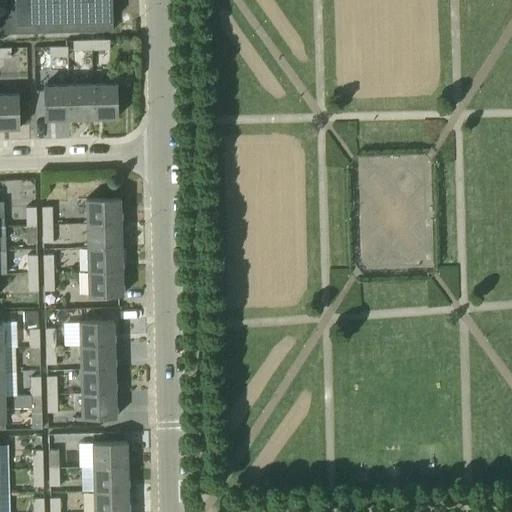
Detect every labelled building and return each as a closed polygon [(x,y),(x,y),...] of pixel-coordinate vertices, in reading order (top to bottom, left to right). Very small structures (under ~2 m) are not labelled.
[(5,0),(6,18),(0,18),(0,33),(113,30),(112,2),(117,2),(116,0),(5,0)] [(91,50),(109,50),(109,39),(91,40),(91,50)] [(91,50),(91,40),(73,40),(73,51),(91,50)] [(68,46),(49,47),(49,57),(68,56),(68,46)] [(0,58),(11,58),(11,48),(0,47),(0,58)] [(117,83),(93,84),(93,118),(118,117),(117,83)] [(69,119),(93,118),(93,84),(68,85),(69,119)] [(44,119),(69,119),(68,85),(43,85),(44,119)] [(19,94),(0,94),(0,128),(20,128),(19,94)] [(87,223),(121,222),(120,198),(86,199),(87,223)] [(42,225),(53,224),(52,206),(42,207),(42,225)] [(26,225),(36,225),(36,207),(26,207),(26,225)] [(87,247),(121,246),(121,222),(87,223),(87,247)] [(53,224),(42,225),(43,243),(53,242),(53,224)] [(36,225),(26,225),(27,243),(37,243),(36,225)] [(88,272),(122,271),(121,246),(87,247),(88,272)] [(27,273),(37,273),(37,254),(27,255),(27,273)] [(43,273),(54,272),(54,254),(43,254),(43,273)] [(123,295),(122,271),(88,272),(89,296),(123,295)] [(54,272),(43,273),(44,291),(55,290),(54,272)] [(37,273),(27,273),(28,291),(38,291),(37,273)] [(23,311),(24,321),(39,320),(38,310),(23,311)] [(80,345),(114,344),(113,319),(79,320),(80,345)] [(29,347),(40,346),(39,328),(29,329),(29,347)] [(46,346),(56,346),(55,328),(45,328),(46,346)] [(81,369),(115,368),(114,344),(80,345),(81,369)] [(40,346),(29,347),(30,365),(40,364),(40,346)] [(56,346),(46,346),(46,364),(56,364),(56,346)] [(81,394),(115,393),(115,368),(81,369),(81,394)] [(30,376),(30,395),(41,394),(40,376),(30,376)] [(47,394),(57,394),(56,376),(46,376),(47,394)] [(116,417),(115,393),(81,394),(82,418),(116,417)] [(30,395),(4,395),(0,395),(0,420),(5,420),(5,408),(31,407),(32,429),(42,429),(41,394),(30,395)] [(57,394),(47,394),(47,412),(57,412),(57,394)] [(127,466),(127,441),(92,442),(93,467),(127,466)] [(49,468),(59,467),(58,449),(48,449),(49,468)] [(32,468),(43,468),(42,450),(32,450),(32,468)] [(128,490),(127,466),(93,467),(94,491),(128,490)] [(59,467),(49,468),(49,486),(59,486),(59,467)] [(43,468),(32,468),(33,486),(43,486),(43,468)] [(128,511),(128,490),(94,491),(94,511),(128,511)] [(50,511),(60,511),(60,497),(50,498),(50,511)] [(33,511),(43,511),(44,498),(33,498),(33,511)]
